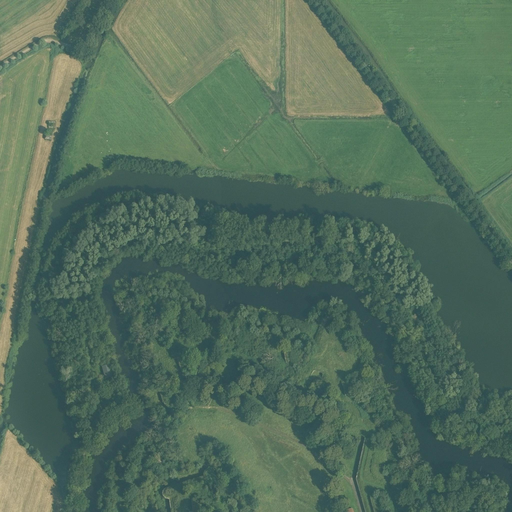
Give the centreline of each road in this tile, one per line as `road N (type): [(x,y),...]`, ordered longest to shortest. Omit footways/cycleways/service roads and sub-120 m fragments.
road 1 (track): [(511,431),(459,409),(443,393),(379,259),(300,241),(247,248),(213,241)]
road 2 (unclassified): [(511,261),(315,0)]
